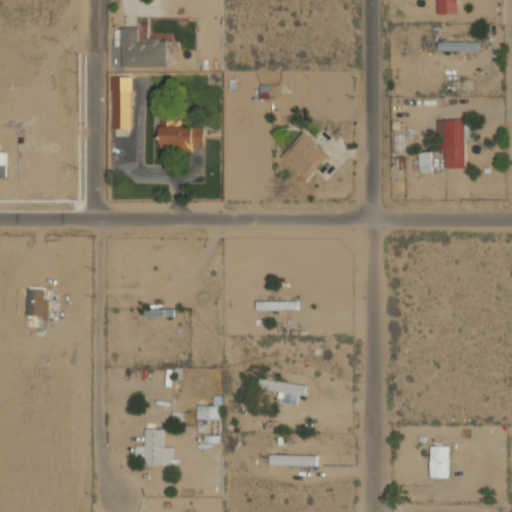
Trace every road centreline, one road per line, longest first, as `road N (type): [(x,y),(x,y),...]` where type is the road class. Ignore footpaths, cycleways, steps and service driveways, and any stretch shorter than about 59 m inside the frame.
road 1 (residential): [(511,219),(0,211)]
road 2 (residential): [(372,0),(375,511)]
road 3 (residential): [(93,0),(93,476)]
